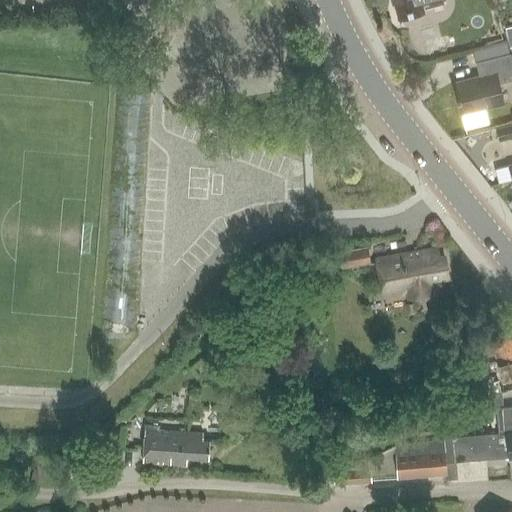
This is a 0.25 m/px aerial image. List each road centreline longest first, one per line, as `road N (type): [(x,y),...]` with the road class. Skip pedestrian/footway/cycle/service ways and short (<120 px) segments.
road 1 (unclassified): [(0,403),(43,407),(79,400),(108,382),(249,232),(373,228),(413,218),(449,186)]
road 2 (residential): [(511,493),(350,499),(217,485),(53,497),(0,490)]
road 3 (secondary): [(449,186),(330,0)]
